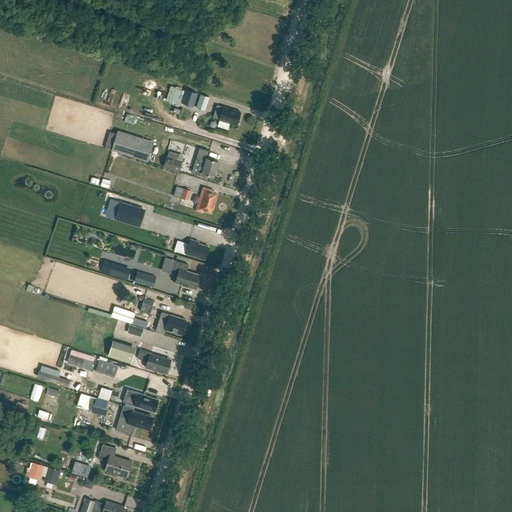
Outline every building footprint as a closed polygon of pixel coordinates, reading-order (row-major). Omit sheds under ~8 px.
[(179,104),(183,91),(173,87),(169,101),(179,104)] [(193,107),(197,94),(186,90),(181,103),(193,107)] [(205,110),(210,97),(200,95),(197,108),(205,110)] [(236,125),(240,113),(217,106),(213,118),(220,120),(218,126),(228,130),(230,123),(236,125)] [(112,150),(148,161),(153,145),(117,134),(112,150)] [(213,177),(218,162),(207,159),(209,152),(200,149),(197,160),(194,171),(203,174),(213,177)] [(182,162),(167,157),(164,167),(179,172),(182,162)] [(188,201),(191,191),(184,189),(176,186),(173,196),(181,199),(188,201)] [(210,212),(216,195),(213,194),(214,191),(203,188),(196,211),(202,213),(203,210),(210,212)] [(116,219),(140,226),(145,211),(121,203),(116,219)] [(198,245),(198,243),(190,240),(188,245),(178,241),(174,251),(185,255),(186,253),(205,259),(208,248),(198,245)] [(177,275),(175,283),(196,290),(200,275),(187,271),(188,265),(175,261),(171,273),(177,275)] [(104,264),(101,272),(128,280),(131,272),(104,264)] [(134,281),(153,287),(156,277),(137,271),(134,281)] [(150,313),(153,302),(143,298),(139,310),(150,313)] [(131,323),(134,314),(114,307),(111,316),(131,323)] [(162,312),(156,331),(164,334),(166,330),(181,335),(186,320),(162,312)] [(136,327),(130,325),(127,332),(134,334),(136,327)] [(110,355),(133,363),(139,347),(115,339),(110,355)] [(166,375),(171,361),(151,354),(151,353),(141,349),(138,359),(147,362),(146,368),(166,375)] [(73,350),(70,358),(84,363),(82,367),(92,370),(96,358),(73,350)] [(114,375),(117,364),(99,359),(96,369),(114,375)] [(56,376),(54,382),(68,387),(70,381),(56,376)] [(75,381),(72,389),(87,393),(89,386),(75,381)] [(46,393),(47,393),(57,396),(59,391),(49,388),(48,388),(46,393)] [(111,391),(100,388),(97,398),(107,401),(111,391)] [(154,411),(158,400),(150,397),(150,396),(138,393),(134,405),(154,411)] [(104,416),(108,401),(107,401),(97,398),(96,398),(91,412),(104,416)] [(49,413),(41,411),(40,415),(39,417),(47,419),(49,413)] [(153,419),(132,412),(130,418),(121,415),(116,430),(132,435),(135,425),(149,430),(153,419)] [(127,476),(131,462),(114,457),(116,449),(103,445),(98,459),(108,462),(106,470),(127,476)] [(79,475),(80,471),(82,464),(74,461),(70,473),(79,475)] [(34,464),(31,472),(40,475),(43,467),(34,464)] [(50,469),(48,477),(57,480),(60,472),(50,469)] [(94,503),(85,500),(81,511),(91,511),(92,511),(126,511),(123,510),(124,507),(106,501),(104,505),(94,502),(94,503)]
